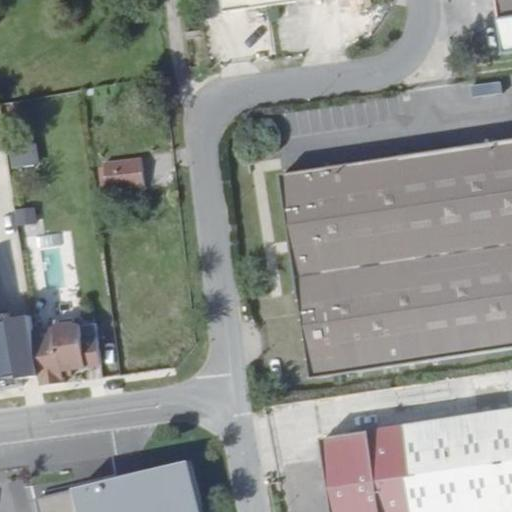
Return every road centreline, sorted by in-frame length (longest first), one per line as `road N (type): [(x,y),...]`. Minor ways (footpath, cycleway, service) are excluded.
road 1 (unclassified): [(194,104),(232,396)]
road 2 (unclassified): [(194,104),(385,70),(417,30),(419,0)]
road 3 (residential): [(0,426),(232,396)]
